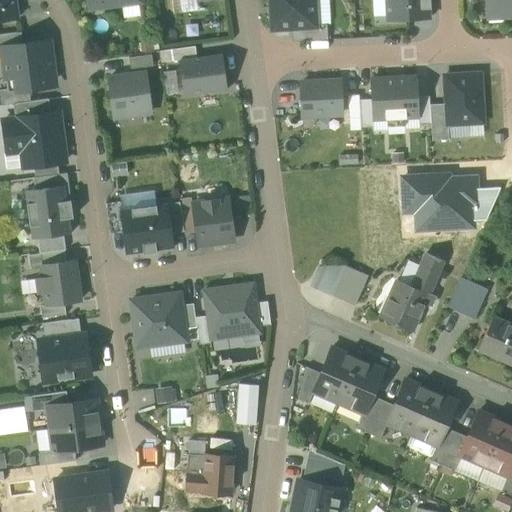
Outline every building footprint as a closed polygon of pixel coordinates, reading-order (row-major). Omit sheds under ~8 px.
[(0,0),(0,20),(17,18),(14,0),(0,0)] [(121,4),(140,2),(139,0),(88,0),(90,8),(121,4)] [(270,0),(272,28),(290,27),(314,26),(314,24),(312,0),(270,0)] [(312,0),(314,24),(326,24),(330,24),(328,0),(312,0)] [(386,15),(385,0),(373,0),(374,16),(386,15)] [(385,0),(386,15),(386,20),(429,18),(429,8),(430,8),(429,0),(385,0)] [(511,0),(485,0),(486,6),(487,6),(488,18),(507,17),(511,17),(511,0)] [(142,15),(140,2),(121,4),(123,18),(142,15)] [(326,24),(314,24),(314,26),(290,27),(291,41),(327,39),(326,24)] [(0,34),(0,50),(1,50),(1,47),(22,44),(21,32),(0,34)] [(28,89),(49,87),(53,80),(48,41),(22,44),(1,47),(1,50),(6,89),(7,92),(28,89)] [(161,62),(178,60),(196,58),(195,46),(159,51),(161,62)] [(128,57),(130,69),(153,66),(151,54),(128,57)] [(183,95),(227,89),(222,54),(196,58),(178,60),(183,95)] [(108,78),(113,117),(150,112),(145,73),(108,78)] [(447,124),(482,122),(479,73),(444,75),(445,103),(446,124),(447,124)] [(371,99),(372,119),(386,118),(386,126),(404,125),(404,117),(418,116),(416,96),(415,76),(370,79),(371,99)] [(339,81),(299,83),(301,115),(341,113),(339,81)] [(13,103),(30,101),(28,89),(7,92),(6,89),(0,89),(0,100),(1,105),(13,103)] [(429,95),(416,96),(418,116),(418,124),(430,123),(429,104),(429,95)] [(30,101),(13,103),(14,118),(50,114),(48,99),(30,101)] [(372,119),(371,99),(359,99),(360,127),(372,127),(372,119)] [(445,103),(429,104),(430,123),(431,139),(448,138),(447,124),(446,124),(445,103)] [(57,162),(65,161),(58,113),(50,114),(14,118),(3,120),(7,153),(21,151),(23,167),(33,165),(57,162)] [(418,116),(404,117),(404,125),(404,131),(418,130),(418,124),(418,116)] [(386,118),(372,119),(372,127),(372,132),(386,132),(386,126),(386,118)] [(339,154),(339,164),(357,164),(357,154),(339,154)] [(126,161),(108,163),(110,177),(127,175),(126,161)] [(57,162),(33,165),(34,177),(58,174),(57,162)] [(68,185),(66,173),(58,174),(34,177),(33,177),(34,189),(68,185)] [(437,176),(402,177),(403,195),(415,194),(417,229),(469,226),(472,221),(471,202),(476,202),(475,188),(474,178),(437,179),(437,176)] [(70,202),(68,185),(34,189),(24,191),(31,239),(36,238),(63,234),(71,233),(69,218),(68,215),(63,216),(61,203),(70,202)] [(500,187),(475,188),(476,202),(471,202),(472,221),(485,220),(500,187)] [(191,198),(179,199),(179,201),(183,231),(184,234),(195,232),(192,204),(191,198)] [(210,242),(234,239),(228,199),(217,201),(216,199),(203,201),(203,203),(192,204),(195,232),(196,239),(209,237),(210,242)] [(121,209),(120,201),(105,203),(109,233),(122,231),(119,209),(121,209)] [(171,233),(183,231),(179,201),(167,203),(171,233)] [(69,218),(72,218),(70,202),(61,203),(63,216),(68,215),(69,218)] [(171,233),(167,203),(121,209),(119,209),(122,231),(125,254),(144,252),(144,253),(155,251),(155,250),(173,248),(171,233)] [(65,250),(63,234),(36,238),(39,253),(64,250),(65,250)] [(40,265),(65,262),(64,250),(39,253),(28,255),(30,267),(40,265)] [(380,317),(411,331),(423,304),(427,306),(432,296),(427,294),(441,261),(425,254),(420,266),(411,287),(398,281),(396,280),(380,317)] [(407,260),(398,281),(411,287),(420,266),(407,260)] [(80,300),(78,288),(76,276),(74,261),(65,262),(40,265),(42,278),(36,279),(37,287),(38,292),(44,291),(46,305),(64,303),(80,300)] [(310,287),(330,295),(343,266),(319,267),(310,287)] [(368,276),(343,266),(330,295),(355,306),(368,276)] [(447,306),(474,318),(487,289),(460,277),(447,306)] [(206,314),(210,339),(259,332),(258,327),(255,303),(253,283),(203,290),(206,314)] [(145,336),(146,346),(182,341),(186,340),(181,305),(179,293),(165,295),(162,298),(150,300),(150,297),(130,300),(135,338),(145,336)] [(267,301),(255,303),(258,327),(270,325),(267,301)] [(65,314),(64,303),(46,305),(40,306),(42,318),(65,314)] [(186,340),(198,339),(195,315),(193,303),(181,305),(186,340)] [(206,314),(195,315),(198,339),(198,343),(210,341),(210,339),(206,314)] [(42,323),(44,339),(80,334),(78,318),(42,323)] [(511,328),(490,320),(478,349),(511,363),(511,328)] [(80,334),(44,339),(38,340),(43,382),(90,375),(88,361),(86,349),(84,334),(80,334)] [(145,336),(135,338),(136,347),(146,346),(145,336)] [(182,341),(146,346),(148,359),(183,354),(182,341)] [(313,392),(338,403),(357,358),(331,347),(320,373),(312,391),(313,392)] [(383,370),(357,358),(338,403),(362,413),(363,414),(371,395),(383,370)] [(297,398),(308,403),(313,392),(312,391),(320,373),(305,367),(297,398)] [(218,374),(205,375),(206,388),(219,387),(218,374)] [(386,424),(411,434),(430,390),(404,379),(393,405),(385,423),(386,424)] [(154,388),(157,404),(173,401),(170,386),(154,388)] [(150,389),(130,391),(133,409),(153,406),(150,389)] [(456,401),(430,390),(411,434),(436,445),(437,446),(445,427),(456,401)] [(67,403),(65,391),(30,396),(32,411),(46,409),(45,406),(67,403)] [(356,428),(368,433),(382,400),(371,395),(363,414),(362,413),(356,428)] [(48,429),(100,422),(98,407),(96,407),(95,399),(67,403),(45,406),(46,409),(48,429)] [(393,405),(382,400),(368,433),(380,438),(386,424),(385,423),(393,405)] [(357,421),(359,414),(335,405),(332,412),(357,421)] [(460,456),(484,466),(504,422),(478,411),(467,437),(459,455),(460,456)] [(100,422),(48,429),(51,450),(52,452),(74,449),(101,445),(100,437),(102,436),(100,422)] [(511,425),(504,422),(484,466),(507,476),(508,477),(511,468),(511,425)] [(429,460),(441,465),(456,432),(445,427),(437,446),(436,445),(431,456),(429,460)] [(51,450),(48,429),(35,430),(38,452),(51,450)] [(467,437),(456,432),(441,465),(453,470),(460,456),(459,455),(467,437)] [(436,445),(411,434),(406,446),(431,456),(436,445)] [(187,454),(205,455),(205,442),(188,441),(187,454)] [(75,461),(74,449),(52,452),(51,450),(38,452),(40,466),(75,461)] [(338,487),(343,464),(310,450),(303,480),(338,487)] [(203,473),(205,455),(187,454),(186,472),(203,473)] [(232,456),(205,455),(203,473),(186,472),(185,490),(202,491),(230,493),(230,492),(232,456)] [(460,456),(453,470),(478,481),(484,466),(460,456)] [(501,491),(507,476),(484,466),(478,481),(501,491)] [(501,491),(511,495),(511,468),(508,477),(507,476),(501,491)] [(107,472),(53,480),(57,511),(83,511),(112,508),(107,472)] [(337,511),(342,488),(338,487),(303,480),(299,480),(295,500),(292,499),(289,511),(337,511)] [(185,490),(181,489),(180,502),(184,502),(191,502),(226,504),(232,505),(232,492),(230,492),(230,493),(202,491),(185,490)] [(511,499),(498,492),(492,504),(507,511),(511,502),(511,499)] [(225,511),(226,504),(191,502),(190,511),(225,511)]
